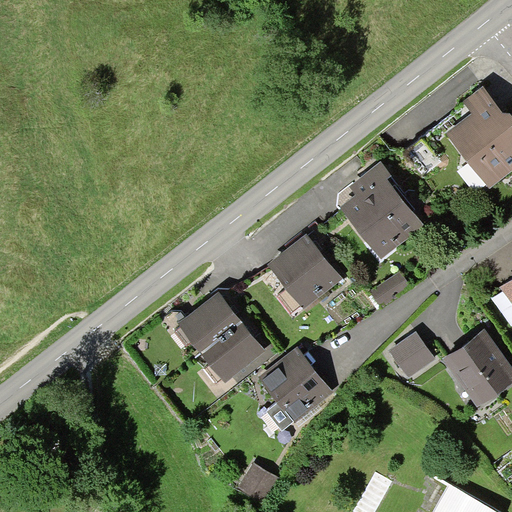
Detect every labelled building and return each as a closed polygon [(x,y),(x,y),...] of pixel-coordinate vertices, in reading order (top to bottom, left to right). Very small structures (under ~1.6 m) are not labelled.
[(506,115),(499,115),(480,90),(458,107),(467,119),(461,124),(466,131),(454,140),(469,158),(466,176),(477,190),(487,182),(487,183),(511,163),(511,130),(505,122),(506,115)] [(352,273),(416,222),(381,177),(369,187),(364,180),(352,190),(357,196),(342,208),(345,212),(320,232),(352,273)] [(305,237),(270,265),(300,304),(336,277),(305,237)] [(511,278),(502,285),(511,298),(511,278)] [(383,286),(371,295),(379,308),(392,299),(383,286)] [(180,325),(201,351),(238,322),(217,296),(180,325)] [(259,348),(238,322),(201,351),(221,378),(259,348)] [(511,377),(480,333),(446,358),(476,401),(511,377)] [(389,352),(406,375),(430,358),(414,334),(389,352)] [(291,418),(327,390),(296,351),(260,379),(291,418)] [(0,455),(0,488),(26,468),(10,448),(0,455)] [(254,460),(240,484),(264,498),(278,474),(254,460)] [(497,511),(429,473),(428,474),(448,485),(436,505),(443,509),(440,511),(497,511)]
